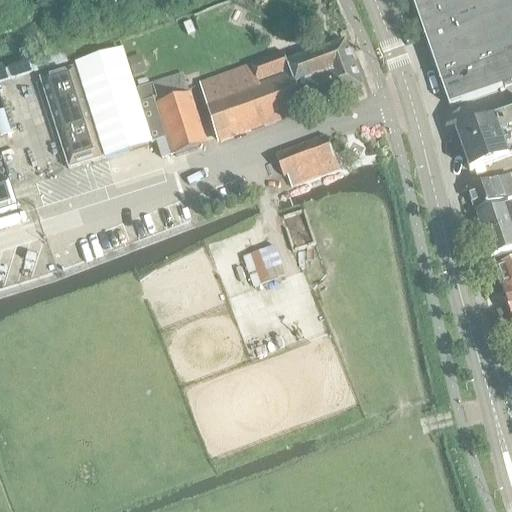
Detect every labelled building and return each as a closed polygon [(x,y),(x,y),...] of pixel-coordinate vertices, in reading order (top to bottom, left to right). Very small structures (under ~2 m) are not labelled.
[(511,0),(413,0),(446,94),(451,107),(503,89),(505,95),(511,92),(511,0)] [(318,108),(364,90),(347,44),(289,66),(285,56),(253,68),(254,69),(206,88),(227,143),(311,110),(300,84),(307,82),(318,108)] [(77,67),(106,159),(170,139),(154,85),(136,91),(123,52),(77,67)] [(55,124),(69,169),(69,170),(104,159),(76,68),(40,78),(55,124)] [(154,85),(170,139),(175,156),(206,147),(190,96),(189,97),(183,76),(154,85)] [(511,112),(455,132),(470,173),(490,166),(510,158),(511,157),(511,112)] [(339,171),(327,140),(277,158),(284,178),(288,177),(291,188),(339,171)] [(475,212),(511,199),(511,180),(511,176),(468,191),(475,212)] [(0,214),(19,209),(10,182),(0,184),(0,214)] [(485,239),(511,229),(511,206),(477,218),(485,239)] [(511,229),(485,239),(492,259),(511,252),(511,229)] [(274,248),(243,260),(254,289),(285,277),(274,248)] [(503,288),(511,285),(511,262),(496,267),(503,288)] [(510,309),(511,308),(511,285),(503,288),(510,309)]
